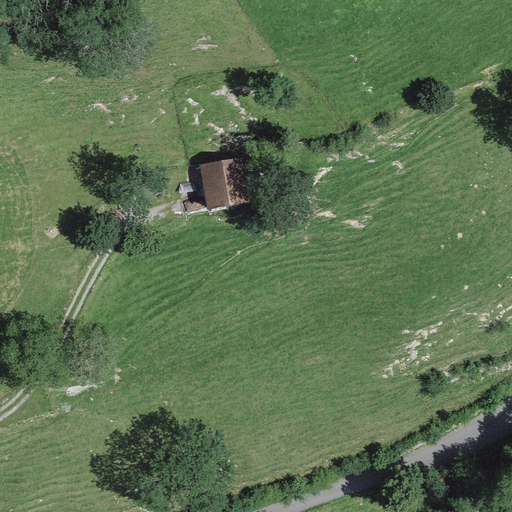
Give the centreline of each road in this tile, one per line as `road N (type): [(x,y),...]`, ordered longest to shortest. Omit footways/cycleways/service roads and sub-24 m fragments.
road 1 (track): [(165,208),(130,224),(101,256),(59,344),(0,413)]
road 2 (unclassified): [(278,511),(427,456),(511,412)]
